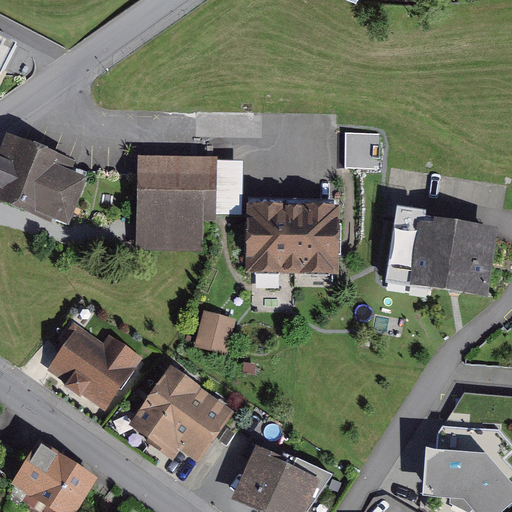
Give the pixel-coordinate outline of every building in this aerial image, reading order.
[(0,36),(0,78),(17,45),(0,36)] [(7,142),(0,161),(0,198),(71,225),(91,174),(7,142)] [(139,155),(133,242),(203,246),(209,159),(139,155)] [(333,206),(250,205),(249,269),(332,270),(333,206)] [(418,222),(409,283),(487,293),(495,232),(418,222)] [(234,317),(209,311),(201,346),(226,351),(234,317)] [(49,374),(96,410),(138,357),(92,320),(49,374)] [(166,369),(132,417),(167,442),(198,463),(232,415),(166,369)] [(39,440),(9,484),(50,511),(64,511),(90,474),(39,440)] [(258,446),(232,493),(266,511),(301,511),(319,480),(258,446)] [(511,483),(487,453),(427,447),(421,496),(463,500),(474,511),(501,511),(511,504),(511,483)]
